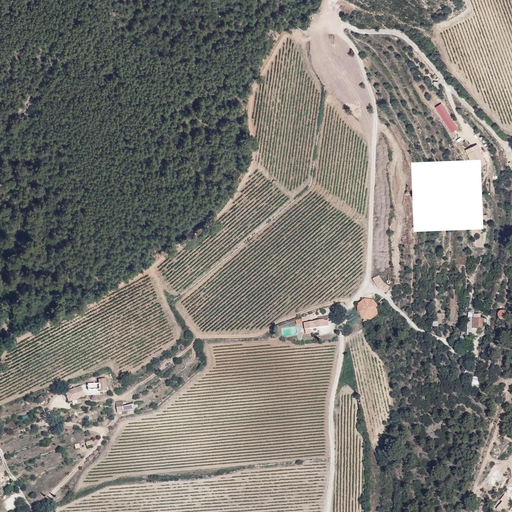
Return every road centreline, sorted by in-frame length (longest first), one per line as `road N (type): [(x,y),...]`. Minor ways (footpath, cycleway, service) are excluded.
road 1 (unclassified): [(509,149),(403,35),(342,25),(371,94),(374,139),(370,267),(343,331),(328,511)]
road 2 (track): [(0,122),(36,90),(83,0)]
road 3 (unclassified): [(64,421),(102,438),(40,511)]
